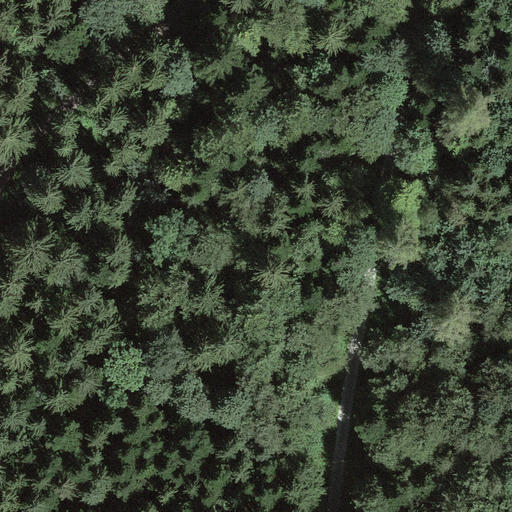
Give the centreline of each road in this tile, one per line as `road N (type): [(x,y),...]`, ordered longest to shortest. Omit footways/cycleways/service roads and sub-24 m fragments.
road 1 (track): [(422,0),(329,511)]
road 2 (track): [(0,187),(186,0)]
